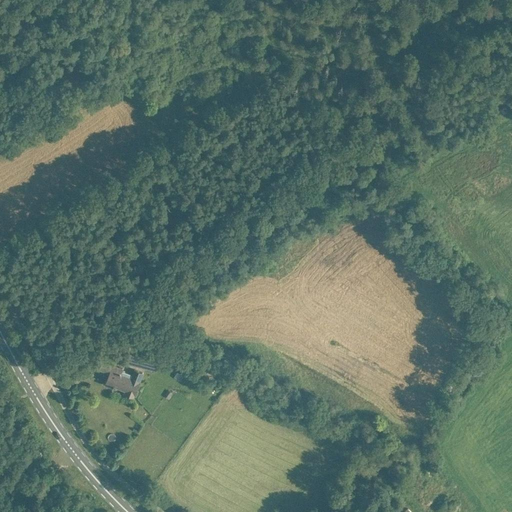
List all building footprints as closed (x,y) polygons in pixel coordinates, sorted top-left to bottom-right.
[(189,361),(194,353),(183,347),(185,343),(180,340),(178,344),(177,343),(172,351),(189,361)] [(159,361),(158,365),(163,366),(165,359),(154,357),(155,353),(142,349),(140,356),(159,361)] [(159,361),(140,356),(126,353),(124,362),(157,370),(157,368),(158,365),(159,361)] [(210,363),(213,359),(208,356),(205,360),(194,353),(189,361),(207,371),(211,363),(210,363)] [(102,361),(99,369),(110,373),(105,383),(112,386),(112,387),(114,387),(115,385),(126,389),(125,393),(133,396),(135,393),(139,383),(139,382),(143,372),(134,369),(132,374),(122,370),(122,369),(112,365),(102,361)] [(172,392),(168,389),(164,395),(168,398),(172,392)]
